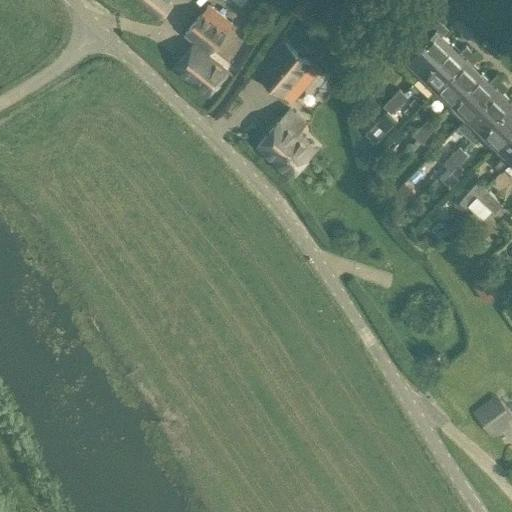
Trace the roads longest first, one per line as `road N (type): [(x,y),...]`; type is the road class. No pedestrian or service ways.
road 1 (tertiary): [(479,511),(281,214),(102,34)]
road 2 (unclassified): [(102,34),(0,102)]
